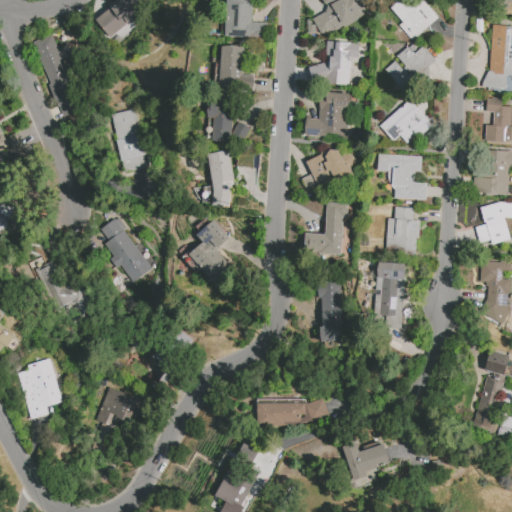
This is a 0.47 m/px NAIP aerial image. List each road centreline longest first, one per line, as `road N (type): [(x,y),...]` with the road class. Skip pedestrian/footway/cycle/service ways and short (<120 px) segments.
road 1 (residential): [(288,0),(272,325),(200,399),(145,489),(120,511),(40,489),(0,417)]
road 2 (residential): [(463,0),(436,339),(421,381),(406,391)]
road 3 (residential): [(68,188),(7,11)]
